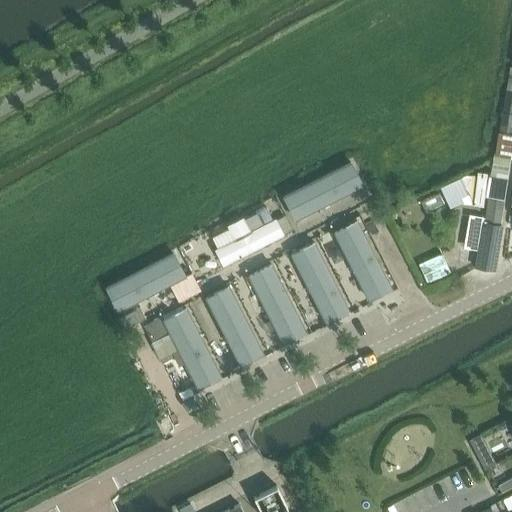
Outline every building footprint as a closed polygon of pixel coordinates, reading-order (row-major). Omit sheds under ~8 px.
[(511,92),(506,91),(503,109),(511,110),(511,92)] [(511,112),(503,111),(500,128),(511,129),(511,112)] [(511,139),(511,132),(498,131),(494,157),(509,159),(511,139)] [(491,174),(506,176),(509,159),(494,157),(491,174)] [(283,195),(295,219),(364,184),(352,161),(283,195)] [(487,198),(502,201),(506,176),(491,174),(487,198)] [(486,198),(483,217),(499,221),(502,204),(502,201),(487,198),(486,198)] [(483,217),(481,237),(497,239),(499,221),(483,217)] [(369,298),(391,287),(357,220),(335,231),(369,298)] [(226,244),(209,252),(217,267),(273,238),(266,224),(240,237),(234,224),(220,231),(226,244)] [(482,238),(477,266),(478,267),(494,269),(495,263),(499,241),(496,241),(482,238)] [(326,320),(349,309),(314,242),(292,253),(326,320)] [(105,286),(118,310),(186,275),(174,251),(105,286)] [(272,264),(250,275),(284,342),(306,331),(272,264)] [(229,286),(207,297),(241,364),(263,352),(229,286)] [(221,374),(186,308),(164,319),(198,386),(221,374)] [(261,511),(278,511),(288,507),(277,485),(254,497),(261,511)]
